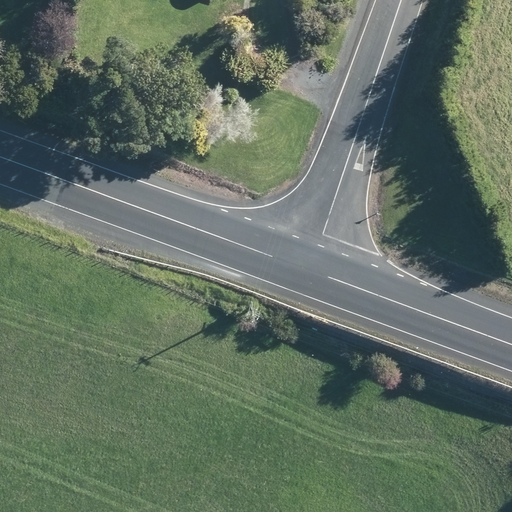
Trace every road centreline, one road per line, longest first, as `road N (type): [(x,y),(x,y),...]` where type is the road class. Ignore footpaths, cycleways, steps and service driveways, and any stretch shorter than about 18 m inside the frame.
road 1 (secondary): [(309,270),(0,163)]
road 2 (unclassified): [(400,0),(309,270)]
road 3 (secondary): [(511,344),(309,270)]
